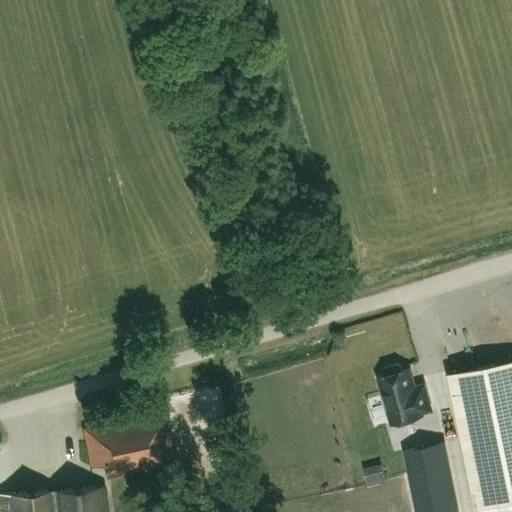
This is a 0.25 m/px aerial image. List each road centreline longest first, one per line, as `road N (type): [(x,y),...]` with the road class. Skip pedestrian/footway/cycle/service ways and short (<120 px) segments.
road 1 (unclassified): [(511,266),(0,414)]
road 2 (track): [(210,0),(229,118),(321,318)]
